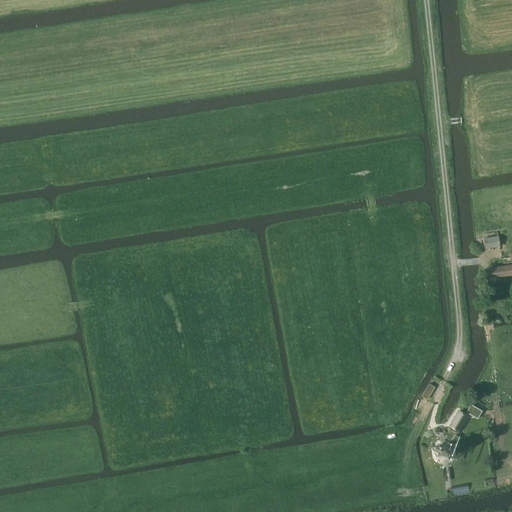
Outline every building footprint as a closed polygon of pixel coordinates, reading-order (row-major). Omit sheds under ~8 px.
[(500,246),(498,235),(483,238),(485,248),(500,246)] [(511,273),(511,264),(488,268),(490,278),(511,273)] [(421,396),(427,399),(435,387),(429,383),(421,396)] [(468,412),(480,416),(483,407),(472,403),(468,412)] [(459,431),(469,415),(459,409),(449,425),(459,431)] [(452,448),(446,444),(440,445),(435,451),(436,457),(442,461),(448,460),(453,454),(452,448)]
